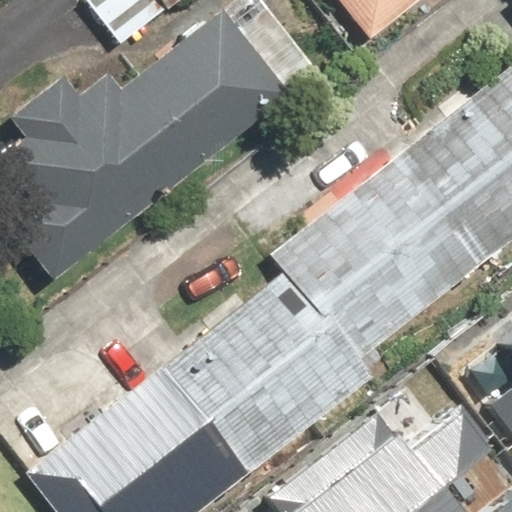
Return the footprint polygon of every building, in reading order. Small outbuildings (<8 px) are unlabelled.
[(292,90),(286,83),(316,59),(267,0),(266,0),(240,22),(226,5),(127,85),(110,65),(81,88),(68,72),(13,117),(27,135),(0,155),(0,167),(25,198),(4,216),(56,281),(292,90)] [(88,0),(125,45),(181,0),(88,0)] [(348,0),(376,34),(418,0),(348,0)] [(511,62),(279,252),(292,268),(38,476),(66,511),(199,511),(377,368),(370,360),(511,244),(511,62)] [(511,318),(495,331),(511,353),(511,318)] [(366,403),(247,491),(262,511),(369,511),(481,430),(454,394),(393,440),(366,403)] [(449,511),(425,480),(382,511),(511,511),(511,471),(456,511),(449,511)]
